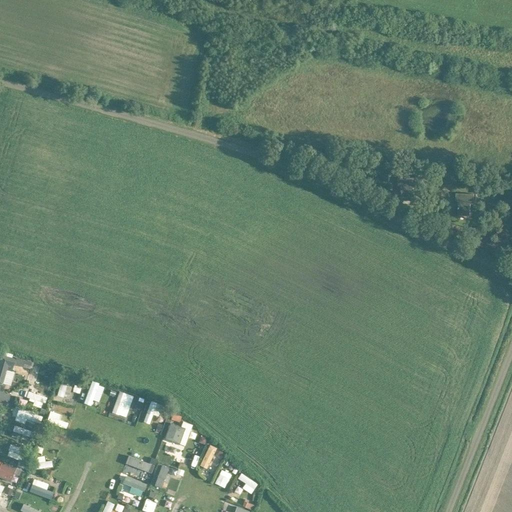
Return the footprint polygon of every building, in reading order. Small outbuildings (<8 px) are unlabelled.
[(401,194),(402,194),(402,200),(414,199),(413,188),(416,188),(415,185),(415,178),(398,179),(398,186),(401,186),(401,192),(401,194)] [(458,209),(458,215),(470,215),(470,201),(473,201),(473,194),(456,193),(456,200),(458,201),(458,207),(458,209)] [(26,406),(35,409),(39,395),(22,390),(20,397),(28,400),(26,406)] [(143,399),(138,423),(144,424),(146,415),(152,416),(154,401),(143,399)] [(32,417),(31,407),(17,408),(18,418),(32,417)] [(6,415),(15,417),(16,409),(8,408),(6,415)] [(173,414),(171,420),(179,423),(181,417),(173,414)] [(8,424),(6,431),(16,434),(18,427),(8,424)] [(131,431),(129,443),(148,447),(150,435),(131,431)] [(3,444),(0,456),(17,461),(20,448),(3,444)] [(119,465),(139,471),(136,479),(142,481),(148,462),(122,454),(119,465)] [(0,461),(9,465),(11,460),(0,456),(0,461)] [(27,462),(28,470),(46,467),(45,459),(27,462)] [(0,479),(8,483),(14,470),(0,464),(0,479)] [(157,488),(163,466),(155,464),(148,486),(157,488)] [(236,471),(229,481),(245,493),(252,483),(236,471)] [(123,490),(136,496),(141,485),(119,475),(116,481),(126,485),(123,490)] [(45,496),(46,492),(40,490),(42,482),(26,478),(23,491),(45,496)] [(228,491),(234,494),(237,487),(231,485),(228,491)] [(128,494),(124,503),(130,505),(134,496),(128,494)] [(32,511),(34,509),(19,502),(13,511),(32,511)]
